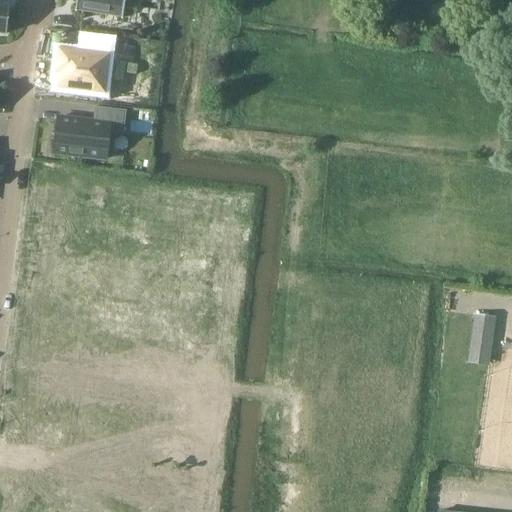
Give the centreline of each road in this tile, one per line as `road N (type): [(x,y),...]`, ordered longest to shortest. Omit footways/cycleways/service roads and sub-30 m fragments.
road 1 (residential): [(31,56),(0,307)]
road 2 (unknown): [(511,495),(321,473)]
